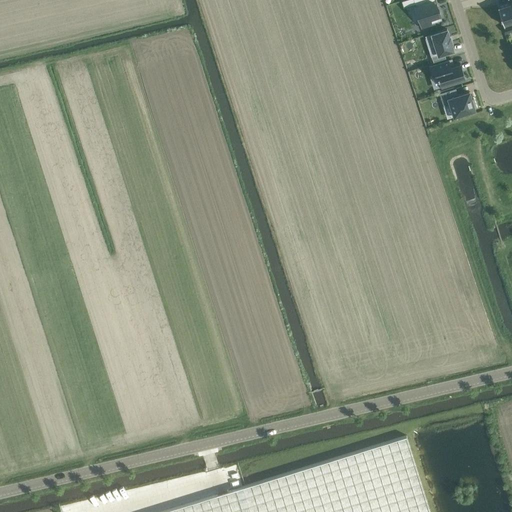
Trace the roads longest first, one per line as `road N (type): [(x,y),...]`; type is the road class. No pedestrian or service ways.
road 1 (unclassified): [(0,493),(511,372)]
road 2 (residential): [(511,94),(482,86),(454,0)]
